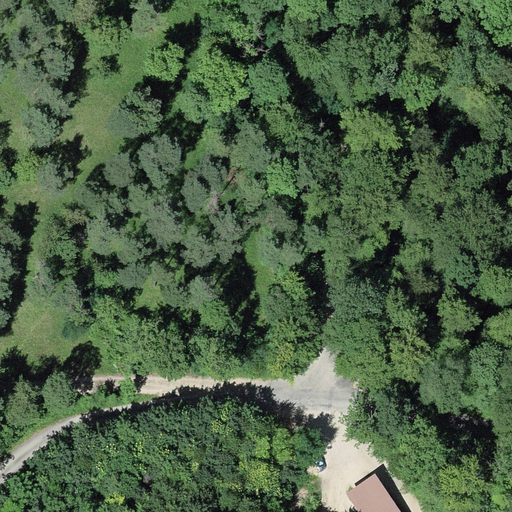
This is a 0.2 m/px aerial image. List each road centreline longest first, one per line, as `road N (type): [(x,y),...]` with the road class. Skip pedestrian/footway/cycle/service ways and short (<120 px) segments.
road 1 (track): [(325,402),(319,313),(360,0)]
road 2 (track): [(209,403),(84,422),(39,440),(0,472)]
road 3 (track): [(209,403),(187,390),(0,390)]
road 4 (track): [(511,435),(325,402)]
